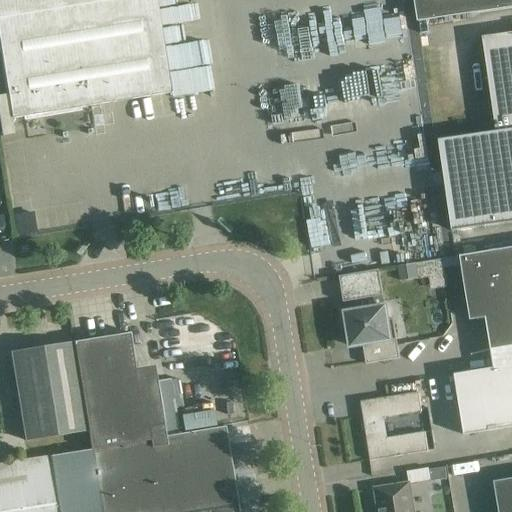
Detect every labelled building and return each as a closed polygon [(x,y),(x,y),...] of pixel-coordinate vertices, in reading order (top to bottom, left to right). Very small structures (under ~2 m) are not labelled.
[(170,93),(155,0),(0,0),(0,54),(7,95),(0,96),(0,123),(2,137),(13,135),(11,120),(170,93)] [(511,8),(511,0),(414,0),(418,23),(511,8)] [(496,132),(438,140),(452,232),(511,223),(511,33),(483,38),(496,132)] [(189,64),(174,66),(177,86),(192,84),(189,64)] [(269,85),(237,93),(240,108),(273,100),(269,85)] [(263,170),(231,171),(232,186),(218,187),(218,198),(264,196),(263,170)] [(511,248),(459,257),(470,321),(486,319),(494,369),(511,365),(511,248)] [(434,270),(456,265),(455,257),(432,261),(434,270)] [(414,264),(398,267),(401,281),(416,278),(414,264)] [(379,270),(339,277),(344,303),(383,296),(379,270)] [(363,345),(366,365),(400,359),(393,320),(387,321),(385,307),(358,311),(358,308),(341,311),(344,327),(348,326),(351,347),(363,345)] [(157,383),(138,386),(129,333),(73,343),(73,344),(87,429),(91,449),(100,511),(238,511),(225,427),(165,437),(157,383)] [(73,344),(10,354),(13,374),(24,440),(87,429),(73,344)] [(511,365),(494,369),(455,375),(464,436),(511,427),(511,365)] [(422,412),(419,393),(361,402),(370,461),(428,452),(425,433),(387,439),(384,418),(422,412)] [(59,511),(100,511),(91,449),(50,457),(58,504),(59,511)] [(0,464),(0,511),(6,511),(58,504),(50,457),(0,464)] [(444,468),(429,471),(430,482),(446,480),(444,468)] [(511,511),(511,479),(494,482),(499,511),(511,511)] [(413,511),(409,484),(375,489),(378,511),(380,511),(379,511),(413,511)]
